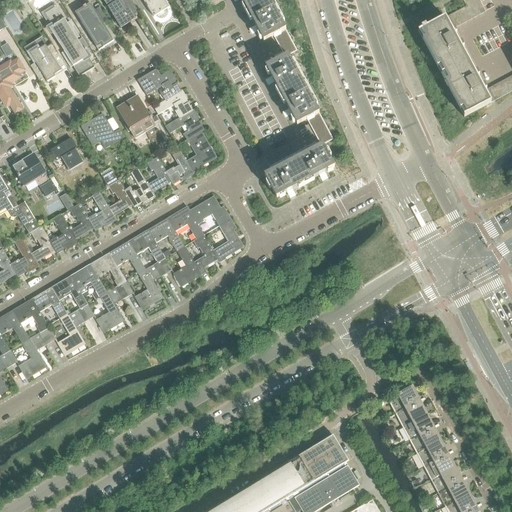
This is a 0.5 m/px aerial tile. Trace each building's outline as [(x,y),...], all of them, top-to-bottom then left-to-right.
[(32,12),(23,0),(17,4),(25,16),(26,16),(25,16),(31,12),(31,13),(32,12)] [(137,10),(130,0),(102,0),(120,29),(136,20),(132,13),(137,10)] [(142,0),(145,4),(145,3),(148,7),(147,8),(153,18),(155,17),(157,18),(159,19),(161,20),(163,20),(165,19),(166,17),(168,16),(168,13),(168,11),(167,9),(169,8),(163,0),(142,0)] [(270,1),(269,0),(237,0),(238,1),(239,0),(241,0),(248,12),(270,1)] [(485,13),(478,0),(472,3),(479,16),(485,13)] [(286,30),(279,18),(270,1),(248,12),(255,27),(252,28),(255,33),(258,32),(263,42),(274,36),(286,30)] [(479,16),(472,3),(467,7),(473,19),(479,16)] [(112,42),(102,25),(108,21),(100,8),(95,11),(91,4),(86,7),(86,6),(83,8),(84,8),(75,13),(88,34),(94,42),(93,43),(99,51),(104,48),(104,47),(112,42)] [(77,39),(79,38),(69,22),(67,24),(57,7),(44,14),(55,32),(53,34),(64,52),(61,54),(70,69),(73,67),(75,69),(89,60),(88,58),(77,39)] [(473,19),(467,7),(466,7),(461,10),(467,22),(473,19)] [(467,22),(461,10),(455,13),(461,25),(467,22)] [(461,25),(455,13),(449,16),(455,28),(461,25)] [(468,61),(459,44),(445,18),(426,28),(425,27),(421,29),(422,30),(418,32),(419,33),(422,31),(445,73),(468,61)] [(276,41),(288,35),(286,30),(274,36),(276,41)] [(279,47),(291,41),(288,35),(276,41),(279,47)] [(282,52),(294,46),(291,41),(279,47),(282,52)] [(61,71),(53,58),(58,55),(52,44),(47,48),(45,46),(38,50),(37,49),(29,54),(36,65),(32,67),(39,78),(43,76),(47,83),(55,78),(54,76),(61,71)] [(288,56),(297,51),(294,46),(282,52),(285,58),(288,56)] [(303,85),(295,69),(288,56),(285,58),(266,68),(271,78),(268,79),(271,84),(274,83),(281,96),(303,85)] [(491,104),(483,88),(468,61),(445,73),(467,115),(463,117),(464,118),(491,104)] [(0,99),(2,103),(3,102),(5,105),(7,106),(9,104),(15,113),(22,109),(12,93),(10,95),(8,91),(10,89),(8,87),(10,86),(10,83),(14,81),(15,79),(18,77),(14,69),(9,72),(7,68),(0,72),(0,99)] [(180,92),(176,86),(178,85),(179,84),(178,83),(177,83),(170,72),(161,78),(156,70),(137,82),(146,96),(162,87),(164,91),(163,92),(164,94),(160,97),(163,102),(180,92)] [(511,92),(511,87),(507,79),(501,82),(508,95),(511,92)] [(508,95),(501,82),(494,86),(501,98),(508,95)] [(319,113),(312,101),(303,85),(281,96),(289,110),(286,112),(288,117),(291,115),(297,125),(307,120),(319,113)] [(501,98),(494,86),(488,89),(494,102),(501,98)] [(192,111),(188,105),(189,104),(190,104),(189,102),(189,103),(182,91),(180,92),(163,102),(153,108),(158,116),(173,107),(176,111),(175,112),(176,114),(172,116),(175,121),(192,111)] [(150,118),(140,101),(138,98),(127,104),(144,132),(155,126),(151,120),(152,120),(151,117),(150,118)] [(144,132),(127,104),(117,110),(129,130),(129,131),(130,133),(131,132),(134,138),(144,132)] [(204,131),(200,125),(199,124),(201,124),(202,123),(201,122),(200,122),(193,111),(192,111),(175,121),(165,128),(169,135),(185,126),(187,130),(186,131),(187,133),(184,135),(187,141),(201,133),(204,131)] [(310,125),(322,119),(319,113),(307,120),(310,125)] [(103,115),(81,128),(93,147),(101,142),(106,150),(125,138),(120,129),(113,133),(103,115)] [(312,130),(324,124),(322,119),(310,125),(312,130)] [(315,136),(327,129),(324,124),(312,130),(315,136)] [(318,141),(330,135),(327,129),(315,136),(318,141)] [(216,158),(212,151),(201,133),(187,141),(193,151),(194,150),(198,156),(186,163),(193,174),(198,170),(198,169),(216,158)] [(322,146),(333,140),(330,135),(318,141),(321,146),(322,146)] [(59,146),(50,152),(55,160),(52,161),(57,170),(65,166),(68,171),(69,171),(69,170),(81,162),(82,163),(83,163),(76,150),(77,150),(75,145),(72,141),(63,146),(64,148),(61,149),(59,146)] [(324,173),(334,168),(322,146),(321,146),(294,161),(306,183),(319,176),(321,179),(325,176),(324,173)] [(193,174),(186,163),(176,147),(170,151),(179,167),(174,169),(173,168),(166,172),(171,182),(173,185),(178,182),(179,184),(181,183),(181,184),(183,183),(182,182),(194,175),(193,174)] [(49,182),(33,155),(13,167),(24,186),(37,179),(42,187),(40,188),(47,201),(59,194),(51,181),(49,182)] [(166,172),(158,158),(147,164),(152,172),(154,171),(158,179),(148,185),(152,194),(171,182),(166,172)] [(292,190),(304,184),(306,183),(294,161),(265,176),(277,198),(287,193),(288,196),(293,193),(292,190)] [(152,194),(148,185),(138,169),(131,174),(140,190),(136,192),(135,191),(133,192),(131,188),(125,191),(133,205),(134,208),(141,204),(142,205),(142,206),(142,207),(144,206),(143,205),(155,198),(152,194)] [(117,180),(112,172),(103,177),(108,186),(117,180)] [(7,198),(4,193),(8,191),(0,176),(0,216),(7,212),(11,218),(15,218),(18,216),(29,234),(30,233),(40,228),(24,202),(18,206),(11,196),(7,198)] [(133,205),(125,191),(119,181),(108,187),(113,195),(114,194),(119,202),(109,208),(111,212),(114,217),(133,205)] [(111,212),(109,208),(100,192),(92,197),(101,213),(97,215),(96,214),(94,215),(91,211),(89,212),(86,214),(94,228),(96,231),(102,227),(103,229),(104,230),(105,229),(105,228),(116,221),(114,217),(111,212)] [(65,195),(59,198),(67,212),(70,210),(74,208),(65,195)] [(230,220),(223,208),(220,210),(213,198),(190,212),(189,212),(197,225),(203,222),(203,220),(211,215),(218,227),(230,220)] [(94,228),(86,214),(80,204),(74,208),(70,210),(71,212),(74,218),(76,217),(81,225),(73,229),(72,226),(68,228),(75,240),(94,228)] [(197,225),(189,212),(190,212),(187,208),(183,211),(184,213),(181,214),(181,213),(175,217),(174,215),(167,220),(175,232),(186,225),(195,240),(203,236),(197,225)] [(75,240),(68,228),(61,215),(53,220),(62,236),(58,239),(57,237),(50,241),(48,237),(47,237),(55,252),(57,255),(64,250),(64,252),(65,253),(66,252),(66,251),(77,244),(75,240)] [(184,247),(175,232),(167,220),(163,222),(164,224),(162,226),(161,225),(156,228),(155,227),(148,231),(156,244),(167,237),(177,252),(184,247)] [(243,248),(233,231),(236,229),(230,220),(218,227),(227,242),(212,251),(217,260),(219,263),(225,260),(225,259),(243,248)] [(55,252),(47,237),(41,227),(40,228),(30,233),(35,241),(37,240),(42,248),(31,255),(36,263),(55,252)] [(136,239),(129,243),(136,255),(148,248),(157,264),(154,266),(160,276),(161,277),(166,274),(159,263),(165,259),(162,255),(156,244),(148,231),(144,234),(145,235),(145,236),(143,238),(142,236),(136,240),(136,239)] [(217,260),(212,251),(203,236),(195,240),(193,242),(197,249),(199,248),(204,256),(193,262),(201,276),(206,273),(203,269),(217,260)] [(36,263),(31,255),(22,239),(14,243),(24,259),(19,262),(18,260),(16,261),(14,257),(9,260),(16,275),(18,278),(25,273),(26,275),(25,275),(26,276),(28,275),(27,274),(39,267),(36,263)] [(116,250),(109,254),(117,267),(129,260),(138,275),(146,271),(136,255),(129,243),(124,245),(125,246),(126,247),(123,249),(123,248),(117,251),(116,250)] [(201,276),(193,262),(184,247),(177,252),(185,267),(173,275),(181,288),(201,276)] [(0,284),(16,275),(9,260),(3,250),(0,251),(0,265),(3,271),(0,273),(0,284)] [(168,251),(162,255),(165,259),(171,255),(168,251)] [(97,262),(90,266),(98,278),(110,271),(119,287),(116,289),(122,299),(122,300),(128,297),(121,286),(127,282),(117,267),(109,254),(105,257),(106,258),(106,259),(104,261),(103,260),(98,263),(97,262)] [(165,259),(159,263),(166,274),(172,271),(165,259)] [(78,273),(71,277),(79,290),(81,295),(87,291),(84,287),(90,283),(99,299),(107,294),(98,278),(90,266),(86,268),(86,270),(87,271),(84,272),(84,271),(78,274),(78,273)] [(135,297),(136,300),(142,311),(162,299),(152,281),(160,276),(154,266),(146,271),(138,275),(147,290),(135,297)] [(58,285),(52,289),(59,301),(71,295),(80,310),(77,312),(83,322),(84,323),(89,320),(82,309),(88,306),(81,295),(79,290),(71,277),(66,280),(67,281),(68,282),(65,284),(64,283),(59,286),(58,285)] [(127,282),(121,286),(128,297),(133,294),(127,282)] [(39,296),(32,300),(40,313),(52,306),(61,322),(68,317),(59,301),(52,289),(47,291),(48,293),(48,294),(46,295),(45,294),(40,297),(39,296)] [(96,320),(96,321),(104,334),(124,322),(113,304),(122,299),(116,289),(107,294),(99,299),(108,313),(96,320)] [(20,308),(13,312),(20,325),(32,318),(37,327),(37,328),(40,334),(38,335),(44,345),(45,346),(50,343),(43,332),(49,329),(40,313),(32,300),(28,303),(28,304),(29,305),(26,307),(26,306),(20,309),(20,308)] [(88,306),(82,309),(89,320),(94,317),(88,306)] [(0,319),(0,333),(1,336),(13,329),(22,345),(29,340),(20,325),(13,312),(8,314),(9,316),(10,317),(7,318),(6,317),(1,320),(0,319)] [(57,343),(57,344),(65,357),(85,345),(74,327),(83,322),(77,312),(68,317),(61,322),(70,336),(57,343)] [(49,329),(43,332),(50,343),(56,340),(49,329)] [(0,354),(1,357),(0,357),(0,358),(5,368),(6,369),(11,367),(4,355),(10,352),(1,336),(0,333),(0,354)] [(31,360),(19,367),(26,380),(46,368),(36,350),(44,345),(38,335),(29,340),(22,345),(31,360)] [(10,352),(4,355),(11,367),(17,363),(10,352)] [(419,402),(412,388),(411,388),(410,386),(408,386),(406,386),(404,387),(403,389),(403,391),(404,393),(388,401),(395,415),(419,402)] [(426,415),(419,403),(419,402),(395,415),(402,428),(426,415)] [(433,428),(426,415),(402,428),(409,441),(433,428)] [(440,442),(434,429),(433,428),(409,441),(416,454),(440,442)] [(295,511),(300,508),(301,511),(316,511),(330,504),(336,500),(359,486),(347,466),(346,463),(349,461),(333,436),(231,498),(207,511),(295,511)] [(447,455),(447,454),(440,442),(416,454),(424,468),(447,455)] [(454,468),(448,456),(447,455),(424,468),(431,481),(454,468)] [(462,481),(461,480),(454,468),(431,481),(438,494),(462,481)] [(428,481),(420,469),(407,477),(416,489),(428,481)] [(469,495),(462,482),(462,481),(438,494),(445,507),(469,495)] [(467,511),(476,508),(475,507),(469,495),(445,507),(447,511),(467,511)] [(379,511),(372,500),(352,511),(379,511)]
